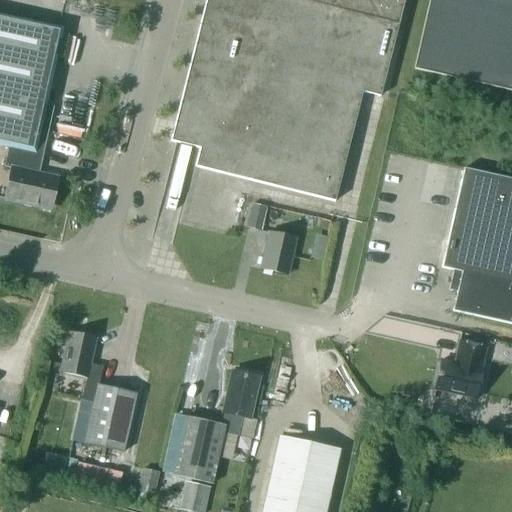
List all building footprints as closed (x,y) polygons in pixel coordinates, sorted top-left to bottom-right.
[(206,0),(171,140),(175,141),(200,147),(195,166),(334,201),(362,91),(379,95),(398,25),(404,0),(206,0)] [(511,0),(428,0),(413,69),(511,91),(511,0)] [(0,142),(8,144),(3,167),(14,169),(7,201),(47,210),(54,177),(37,173),(47,131),(37,128),(59,30),(0,17),(0,142)] [(452,311),(511,324),(511,179),(463,169),(441,268),(460,272),(452,311)] [(245,228),(261,231),(266,207),(251,204),(245,228)] [(260,269),(287,275),(295,239),(268,233),(260,269)] [(312,247),(309,258),(321,261),(324,249),(312,247)] [(68,333),(59,372),(86,378),(81,400),(75,426),(87,428),(84,444),(122,452),(135,394),(98,385),(102,367),(90,365),(95,339),(68,333)] [(441,360),(434,390),(475,399),(482,369),(480,369),(485,347),(458,341),(454,363),(441,360)] [(185,417),(172,476),(211,484),(223,433),(252,439),(256,420),(249,419),(258,378),(231,372),(222,413),(227,414),(224,425),(185,417)] [(261,511),(324,511),(339,450),(278,436),(261,511)] [(45,471),(76,479),(81,459),(50,451),(45,471)] [(123,493),(128,472),(83,460),(77,481),(123,493)] [(147,468),(144,488),(158,490),(161,470),(147,468)] [(179,510),(190,511),(204,511),(209,487),(185,482),(179,510)]
